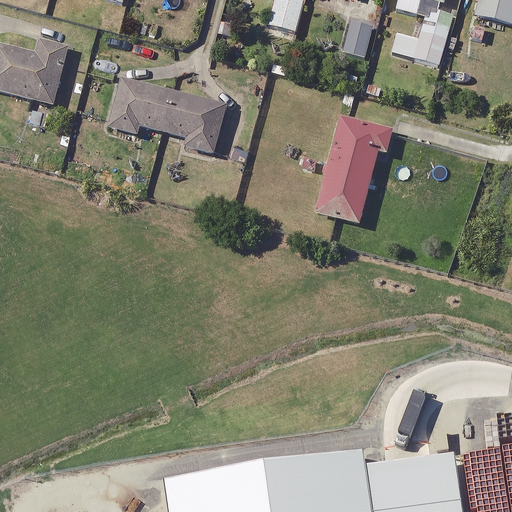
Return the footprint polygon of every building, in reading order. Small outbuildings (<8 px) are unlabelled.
[(304,4),(290,0),(275,0),(268,26),(295,34),(304,4)] [(392,0),(390,10),(424,18),(419,39),(396,33),(390,54),(439,67),(452,15),(441,12),(443,0),(392,0)] [(511,0),(478,0),(475,17),(511,26),(511,0)] [(371,29),(351,24),(344,53),(364,58),(371,29)] [(68,49),(40,42),(37,56),(0,46),(0,92),(53,107),(68,49)] [(225,106),(119,79),(107,128),(136,135),(139,127),(188,139),(186,148),(213,155),(225,106)] [(391,132),(340,119),(316,214),(358,225),(377,153),(385,155),(391,132)] [(322,160),(304,155),(300,172),(317,177),(322,160)]
